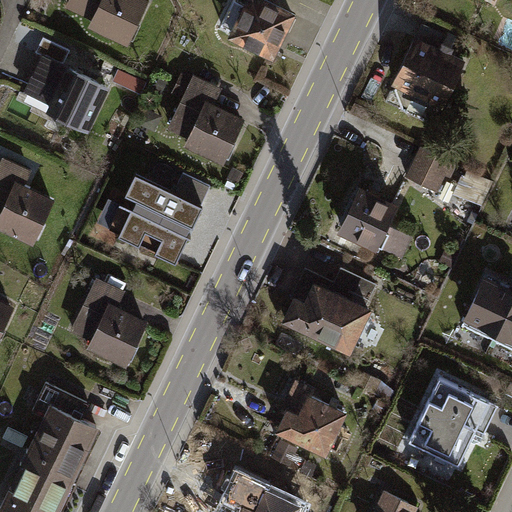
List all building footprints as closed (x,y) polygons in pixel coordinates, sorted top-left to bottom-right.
[(103,0),(102,0),(70,0),(68,4),(95,17),(103,0)] [(102,0),(103,0),(95,17),(92,23),(127,40),(146,1),(144,0),(102,0)] [(265,0),(249,0),(232,34),(272,53),(292,13),(265,0)] [(423,23),(416,39),(440,50),(443,43),(447,35),(423,23)] [(43,38),(36,52),(44,56),(63,65),(70,51),(43,38)] [(386,100),(440,126),(454,95),(449,92),(464,60),(449,53),(449,54),(440,50),(416,39),(415,38),(394,81),(398,83),(395,89),(390,91),(386,100)] [(452,48),(443,43),(440,50),(449,54),(449,53),(452,48)] [(27,92),(50,103),(45,111),(89,132),(111,88),(63,65),(44,56),(27,92)] [(174,91),(185,96),(193,79),(182,74),(174,91)] [(242,119),(212,105),(220,89),(194,77),(193,79),(185,96),(178,111),(198,121),(191,135),(188,142),(223,158),(242,119)] [(198,121),(178,111),(170,125),(191,135),(198,121)] [(422,146),(407,174),(437,189),(451,160),(422,146)] [(51,200),(22,186),(30,170),(3,158),(0,164),(0,198),(7,201),(0,215),(0,223),(32,239),(51,200)] [(475,172),(464,195),(481,203),(492,181),(475,172)] [(197,221),(162,207),(169,191),(144,180),(121,230),(140,239),(136,248),(178,265),(197,221)] [(361,188),(342,227),(375,243),(376,242),(402,254),(411,235),(385,222),(394,204),(361,188)] [(306,268),(292,296),(295,298),(286,317),(349,347),(369,308),(364,306),(375,284),(342,268),(335,282),(306,268)] [(463,321),(493,336),(511,296),(511,288),(485,276),(463,321)] [(145,322),(115,307),(123,292),(97,279),(80,313),(100,323),(94,337),(91,343),(126,361),(145,322)] [(0,296),(0,343),(19,306),(0,296)] [(511,296),(493,336),(511,345),(511,296)] [(100,323),(80,313),(73,327),(94,337),(100,323)] [(380,379),(366,373),(360,385),(374,391),(380,379)] [(498,404),(440,376),(409,439),(459,463),(476,428),(484,432),(498,404)] [(297,379),(283,407),(288,410),(279,428),(325,450),(344,411),(310,394),(313,387),(297,379)] [(2,509),(8,511),(54,511),(58,504),(81,456),(97,424),(80,417),(88,401),(46,382),(33,410),(46,417),(31,448),(28,447),(20,461),(24,463),(2,509)] [(27,435),(9,426),(4,436),(22,445),(27,435)] [(265,487),(260,499),(254,497),(250,504),(244,501),(238,511),(295,511),(300,503),(265,487)] [(405,511),(410,503),(385,491),(374,511),(405,511)] [(412,511),(416,506),(410,503),(405,511),(412,511)]
